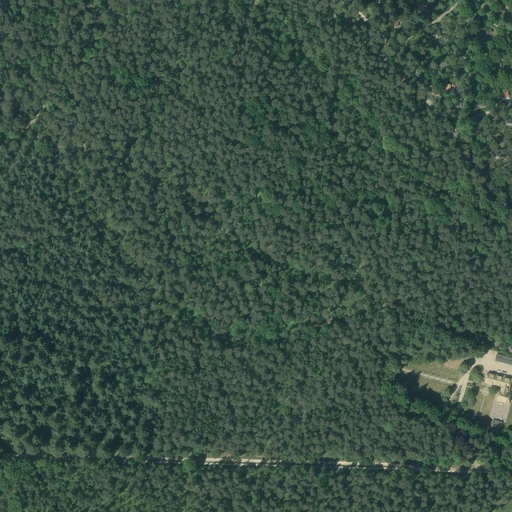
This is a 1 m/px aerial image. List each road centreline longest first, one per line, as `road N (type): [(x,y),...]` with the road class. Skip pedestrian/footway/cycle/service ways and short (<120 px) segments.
road 1 (unknown): [(511,469),(0,454)]
road 2 (track): [(453,333),(377,309),(267,342),(165,312)]
road 3 (track): [(48,146),(119,160),(175,191),(224,235),(141,284)]
road 4 (track): [(452,200),(400,167),(250,0)]
road 5 (track): [(165,312),(30,127)]
road 6 (track): [(224,235),(254,195),(330,173),(364,126)]
road 7 (track): [(224,235),(264,264),(352,286),(385,309)]
road 8 (track): [(147,0),(83,54),(30,127)]
road 9 (track): [(352,0),(396,52),(468,0)]
road 10 (track): [(165,312),(146,461)]
road 11 (track): [(511,100),(463,117),(492,194)]
road 12 (track): [(504,215),(453,333)]
